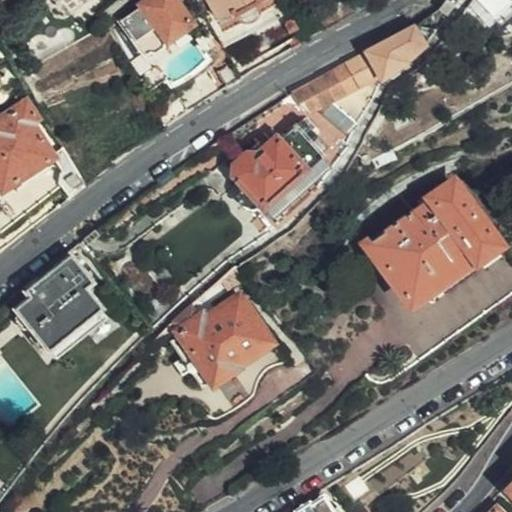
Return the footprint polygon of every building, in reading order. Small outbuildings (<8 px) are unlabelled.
[(122,24),(113,31),(129,61),(142,50),(147,56),(191,24),(173,0),(147,0),(120,20),(122,24)] [(259,0),(207,0),(216,17),(229,11),(232,15),(228,17),(233,24),(268,6),(265,0),(262,0),(260,1),(259,0)] [(447,0),(444,0),(437,8),(444,14),(451,4),(447,0)] [(471,0),(482,17),(497,0),(471,0)] [(437,8),(413,22),(424,41),(444,14),(437,8)] [(229,11),(216,17),(219,22),(228,17),(232,15),(229,11)] [(288,31),(297,27),(292,17),(283,22),(288,31)] [(304,84),(218,140),(227,152),(235,163),(232,175),(245,189),(242,196),(243,203),(248,207),(254,207),(260,204),(277,222),(317,187),(348,145),(346,140),(379,77),(417,51),(424,41),(413,22),(304,84)] [(292,47),(303,40),(297,27),(288,31),(291,38),(288,40),(292,47)] [(248,74),(264,64),(251,44),(235,54),(248,74)] [(205,102),(242,78),(231,60),(216,70),(211,60),(188,74),(205,102)] [(164,128),(187,113),(173,92),(152,104),(164,128)] [(0,217),(14,208),(12,204),(54,176),(60,184),(69,196),(83,185),(61,147),(49,156),(30,124),(36,120),(23,101),(0,116),(0,217)] [(14,208),(0,217),(0,230),(60,184),(54,176),(12,204),(14,208)] [(476,265),(499,249),(453,183),(367,245),(411,304),(440,284),(474,262),(476,265)] [(503,254),(499,249),(476,265),(474,262),(440,284),(446,292),(503,254)] [(50,350),(100,308),(84,287),(89,283),(68,256),(26,290),(31,296),(16,309),(21,315),(21,322),(25,326),(31,326),(50,350)] [(384,312),(365,291),(301,347),(319,369),(384,312)] [(198,305),(178,322),(186,334),(176,342),(184,355),(176,359),(186,375),(196,368),(207,386),(215,380),(218,384),(246,368),(243,363),(274,343),(244,297),(215,316),(210,308),(203,313),(198,305)] [(333,511),(323,495),(313,501),(311,497),(293,508),(294,511),(333,511)]
